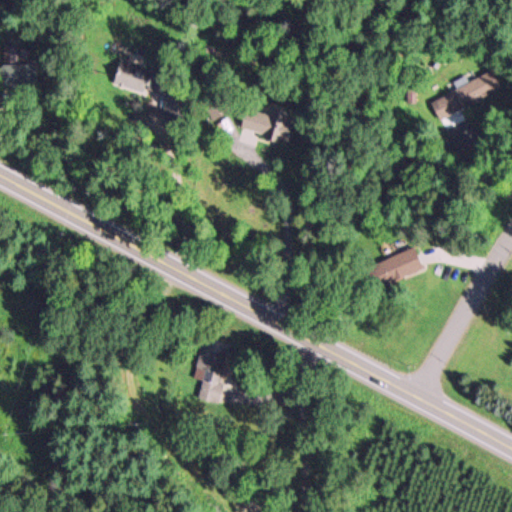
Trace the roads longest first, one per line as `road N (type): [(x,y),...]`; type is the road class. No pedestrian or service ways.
road 1 (secondary): [(0,177),(511,452)]
road 2 (residential): [(416,403),(511,230)]
